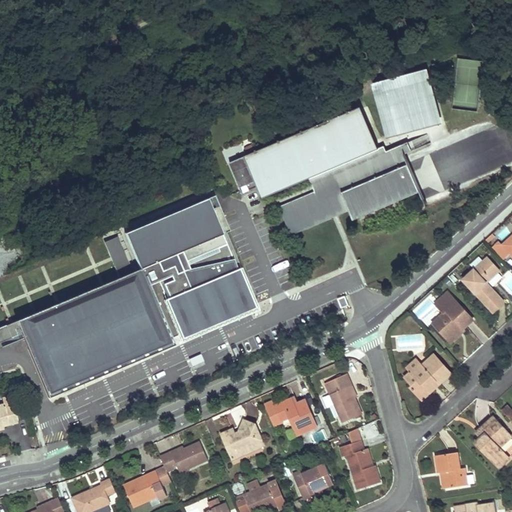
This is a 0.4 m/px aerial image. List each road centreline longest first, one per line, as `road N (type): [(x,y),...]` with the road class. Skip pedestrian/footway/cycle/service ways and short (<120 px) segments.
road 1 (unclassified): [(0,476),(45,466),(362,325)]
road 2 (track): [(0,115),(33,104),(124,36),(197,0)]
road 3 (unclassified): [(362,325),(511,199)]
road 4 (residential): [(399,444),(362,325)]
